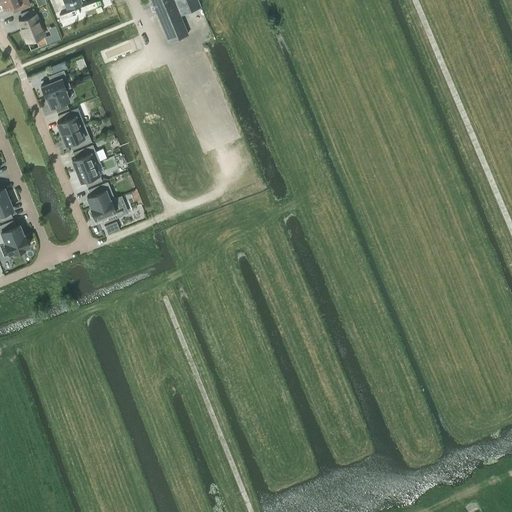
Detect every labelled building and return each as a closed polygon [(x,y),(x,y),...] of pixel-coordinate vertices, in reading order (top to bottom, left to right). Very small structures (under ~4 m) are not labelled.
[(0,0),(0,2),(3,10),(10,7),(13,12),(29,5),(27,0),(0,0)] [(62,0),(66,9),(81,2),(80,0),(62,0)] [(187,34),(179,15),(200,6),(197,0),(150,0),(158,19),(162,18),(171,41),(187,34)] [(26,42),(43,35),(35,14),(18,21),(26,42)] [(61,64),(48,69),(50,75),(63,70),(61,64)] [(45,98),(46,97),(64,90),(70,87),(63,70),(50,75),(53,81),(40,86),(45,98)] [(68,108),(65,102),(69,100),(64,90),(46,97),(50,108),(53,106),(56,113),(68,108)] [(83,110),(81,105),(74,108),(76,113),(83,110)] [(71,116),(69,110),(57,115),(59,121),(56,123),(60,133),(79,126),(75,115),(71,116)] [(71,149),(91,141),(84,124),(79,126),(60,133),(65,145),(68,143),(71,149)] [(76,171),(95,163),(99,162),(99,161),(92,144),(72,152),(75,158),(71,160),(76,171)] [(95,163),(76,171),(80,182),(84,180),(86,186),(101,180),(99,174),(95,163)] [(90,207),(114,198),(107,181),(87,189),(90,195),(86,197),(90,207)] [(122,215),(115,197),(114,198),(90,207),(89,208),(94,219),(105,215),(107,221),(122,215)] [(0,221),(11,216),(9,210),(12,209),(8,198),(0,201),(0,221)] [(15,226),(13,219),(0,224),(0,232),(4,242),(23,235),(18,224),(15,226)] [(13,253),(24,248),(24,247),(28,246),(24,234),(23,235),(4,242),(0,243),(0,248),(3,256),(12,252),(13,253)]
